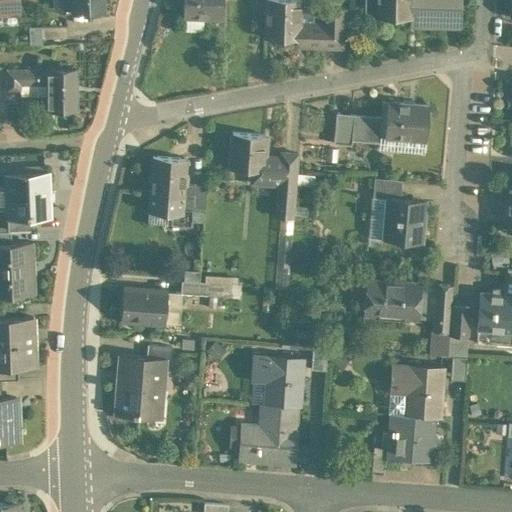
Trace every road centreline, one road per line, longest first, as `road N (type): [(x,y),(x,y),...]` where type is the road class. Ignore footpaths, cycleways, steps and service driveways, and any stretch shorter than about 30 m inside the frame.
road 1 (residential): [(111,122),(480,54)]
road 2 (tertiary): [(111,122),(77,287),(77,470)]
road 3 (residential): [(320,491),(77,470)]
road 4 (residential): [(458,257),(480,54)]
road 5 (residential): [(511,508),(320,491)]
road 6 (tertiary): [(143,0),(111,122)]
